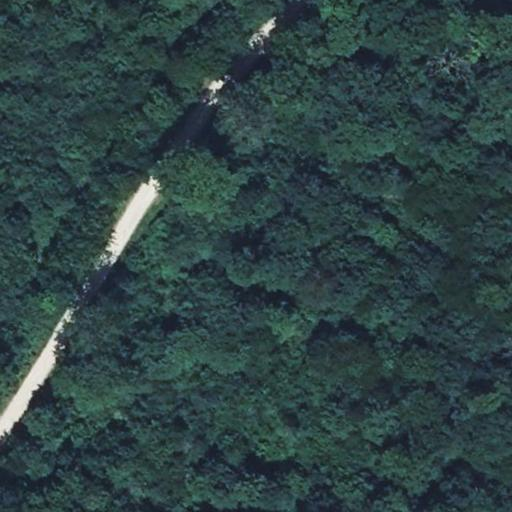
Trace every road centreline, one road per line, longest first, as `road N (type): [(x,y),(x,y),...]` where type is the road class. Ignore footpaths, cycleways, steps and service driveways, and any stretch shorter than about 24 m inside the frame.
road 1 (track): [(315,0),(185,136),(0,425)]
road 2 (track): [(511,184),(468,120),(424,0)]
